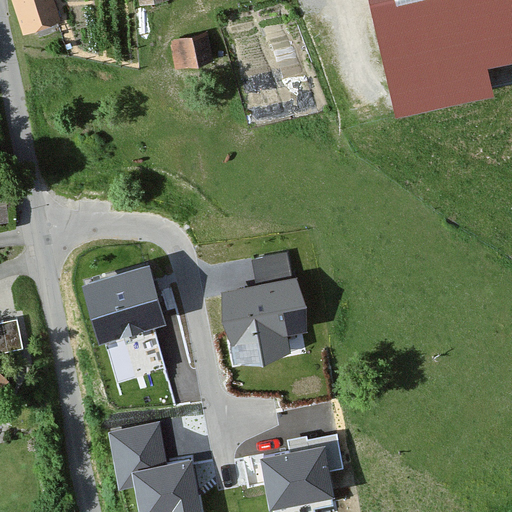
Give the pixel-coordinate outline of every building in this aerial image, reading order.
[(61,22),(52,0),(12,0),(26,36),(61,22)] [(511,48),(511,0),(488,0),(489,0),(464,6),(475,57),(511,48)] [(214,62),(208,33),(169,41),(176,70),(214,62)] [(0,226),(11,226),(8,199),(0,200),(0,226)] [(149,266),(82,286),(99,345),(166,326),(149,266)] [(297,279),(222,293),(235,364),(291,354),(288,337),(307,333),(297,279)] [(0,352),(23,350),(19,321),(0,323),(0,352)] [(324,447),(260,459),(269,510),(334,498),(324,447)] [(201,511),(192,461),(131,472),(138,511),(201,511)]
